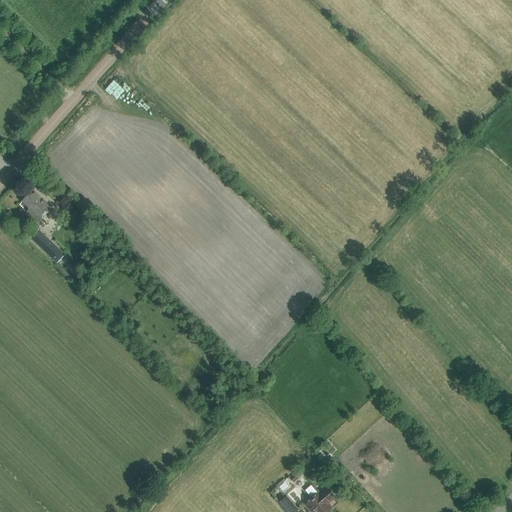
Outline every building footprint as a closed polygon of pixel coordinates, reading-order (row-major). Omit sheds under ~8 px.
[(29,195),(23,201),(30,208),(27,211),(38,222),(50,209),(34,195),(32,197),(29,195)] [(64,255),(38,230),(30,238),(56,264),(64,255)] [(296,473),(290,479),(293,483),(300,477),(296,473)] [(330,511),(329,510),(331,508),(328,504),(334,498),(326,488),(319,494),(318,493),(317,494),(313,489),(307,493),(312,498),(304,505),(310,511),(330,511)] [(295,511),(298,510),(286,496),(280,502),(288,511),(295,511)]
